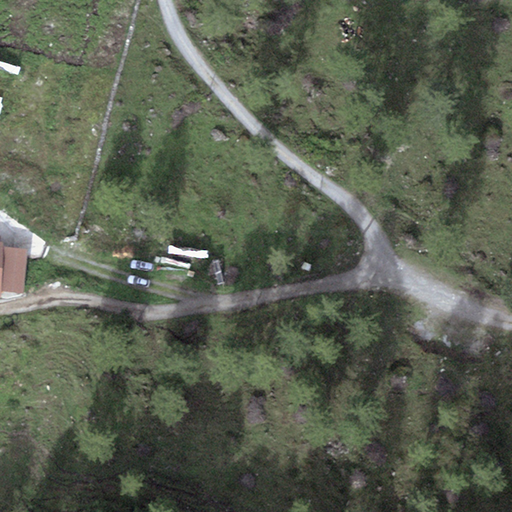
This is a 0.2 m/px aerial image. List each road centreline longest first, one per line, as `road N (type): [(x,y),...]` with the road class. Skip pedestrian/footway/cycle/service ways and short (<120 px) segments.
road 1 (track): [(0,307),(68,298),(142,309),(386,271)]
road 2 (track): [(167,0),(235,108),(365,220),(386,271)]
road 3 (track): [(386,271),(450,313),(511,316)]
